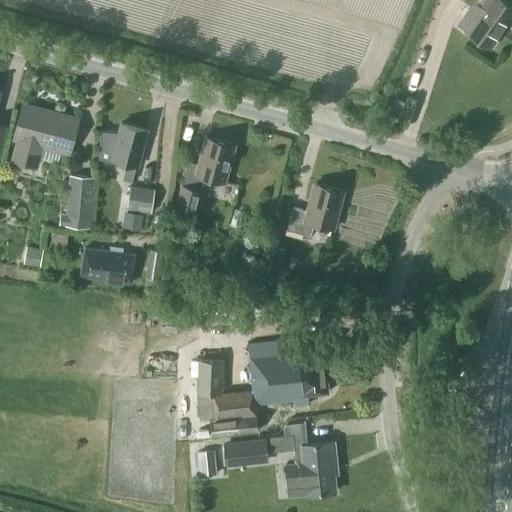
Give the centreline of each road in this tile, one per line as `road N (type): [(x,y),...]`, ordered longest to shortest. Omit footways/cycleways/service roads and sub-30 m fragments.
road 1 (tertiary): [(442,166),(0,41)]
road 2 (residential): [(442,166),(387,313),(390,431),(411,511)]
road 3 (primary): [(511,291),(486,511)]
